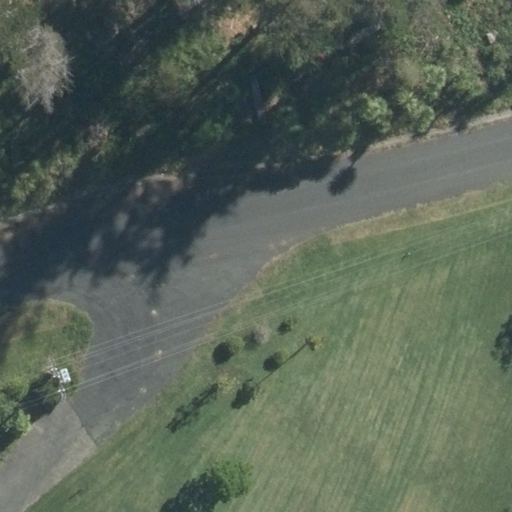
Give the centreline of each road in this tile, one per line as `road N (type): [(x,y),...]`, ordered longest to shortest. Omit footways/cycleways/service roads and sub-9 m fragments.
road 1 (unclassified): [(0,301),(511,146)]
road 2 (track): [(240,225),(226,278),(0,499)]
